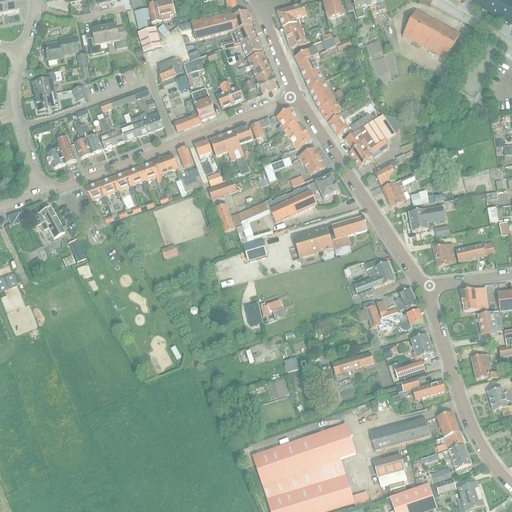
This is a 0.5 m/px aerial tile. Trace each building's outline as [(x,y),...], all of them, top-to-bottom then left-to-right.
[(3,0),(6,14),(19,11),(16,0),(3,0)] [(161,17),(161,18),(161,20),(170,18),(170,15),(175,14),(172,0),(169,0),(157,3),(160,17),(161,17)] [(230,8),(237,7),(235,0),(203,0),(204,3),(213,0),(225,0),(227,8),(230,8)] [(338,0),(325,0),(322,1),(328,20),(345,15),(343,8),(341,8),(338,0)] [(369,6),(367,0),(352,0),(357,19),(365,17),(362,8),(369,6)] [(367,0),(369,6),(376,4),(378,11),(384,10),(380,0),(367,0)] [(511,0),(477,0),(475,6),(511,27),(511,0)] [(161,22),(161,18),(159,18),(156,3),(149,5),(152,25),(161,22)] [(185,15),(182,3),(175,4),(178,17),(185,15)] [(302,6),(277,13),(284,32),(300,26),(298,20),(306,18),(302,6)] [(134,12),(138,30),(148,28),(146,20),(151,19),(149,9),(134,12)] [(130,27),(136,26),(132,12),(127,13),(130,27)] [(446,60),(459,37),(415,12),(402,36),(446,60)] [(242,45),(256,39),(252,27),(248,13),(232,16),(231,13),(206,19),(205,18),(180,25),(182,31),(193,28),(196,41),(224,34),(224,35),(230,35),(232,42),(234,48),(242,45)] [(104,28),(107,44),(115,43),(116,50),(127,48),(123,28),(117,29),(116,25),(104,28)] [(300,26),(284,32),(291,50),(307,44),(311,42),(309,37),(305,39),(300,26)] [(107,44),(104,28),(92,30),(93,34),(86,35),(90,55),(101,53),(99,46),(107,44)] [(161,48),(156,28),(138,33),(144,53),(161,48)] [(46,46),(47,53),(45,53),(47,59),(48,59),(49,61),(64,58),(63,55),(78,52),(75,37),(59,40),(60,43),(46,46)] [(333,40),(332,38),(323,41),(322,42),(326,50),(336,46),(333,40)] [(256,39),(242,45),(247,57),(261,51),(256,39)] [(349,40),(340,44),(336,46),(339,51),(351,46),(349,40)] [(232,42),(222,44),(224,51),(228,49),(234,48),(232,42)] [(297,66),(313,58),(318,56),(315,48),(294,58),(297,66)] [(227,60),(232,58),(228,49),(224,51),(227,60)] [(248,59),(253,72),(267,66),(262,53),(248,59)] [(191,63),(183,65),(187,76),(203,70),(198,54),(189,57),(191,63)] [(85,55),(77,56),(79,68),(82,68),(87,67),(85,55)] [(236,63),(243,60),(241,56),(235,58),(235,57),(232,58),(227,60),(230,66),(236,63)] [(178,65),(179,64),(178,61),(176,62),(175,58),(157,65),(160,72),(158,73),(162,82),(181,73),(178,65)] [(313,58),(297,66),(309,90),(324,82),(313,58)] [(253,72),(257,83),(272,77),(267,66),(253,72)] [(90,79),(87,67),(82,68),(85,81),(90,79)] [(35,98),(55,94),(53,83),(62,81),(60,73),(46,75),(47,81),(33,84),(35,98)] [(185,77),(176,81),(181,93),(190,90),(185,77)] [(272,77),(257,83),(263,95),(277,89),(272,77)] [(223,84),(233,105),(244,101),(238,88),(231,91),(228,82),(223,84)] [(319,111),(334,103),(335,103),(324,82),(309,90),(308,90),(319,111)] [(233,105),(223,84),(219,86),(223,94),(216,97),(222,110),(233,105)] [(77,101),(86,98),(82,87),(73,90),(77,101)] [(147,89),(133,94),(136,102),(150,97),(147,89)] [(191,95),(198,115),(201,122),(215,117),(206,90),(191,95)] [(341,91),(335,94),(338,100),(344,97),(341,91)] [(55,94),(35,98),(38,112),(58,108),(55,94)] [(125,106),(136,102),(133,94),(122,98),(125,106)] [(119,99),(110,102),(112,110),(122,106),(119,99)] [(149,110),(156,107),(153,101),(146,103),(149,110)] [(103,113),(112,110),(110,102),(100,106),(103,113)] [(334,103),(319,111),(327,122),(341,113),(334,103)] [(283,132),(298,122),(290,109),(276,119),(284,130),(283,131),(283,132)] [(87,111),(76,115),(78,119),(88,115),(87,111)] [(343,120),(350,116),(346,111),(328,124),(337,137),(349,129),(343,120)] [(142,119),(148,134),(163,128),(158,112),(147,116),(146,113),(141,115),(142,119)] [(377,145),(393,135),(382,116),(373,121),(369,114),(351,127),(355,133),(344,141),(349,148),(350,148),(352,152),(349,154),(353,161),(354,161),(359,169),(374,158),(371,155),(380,149),(377,145)] [(132,123),(137,138),(148,134),(142,119),(141,115),(140,115),(140,117),(131,120),(132,123)] [(202,124),(201,122),(198,115),(175,124),(178,133),(202,124)] [(261,128),(271,124),(268,118),(251,125),(257,139),(264,136),(261,128)] [(115,147),(106,122),(104,119),(99,121),(102,128),(104,127),(106,132),(99,135),(104,150),(115,147)] [(106,122),(115,147),(126,143),(120,127),(113,129),(112,128),(113,127),(110,121),(106,122)] [(298,122),(283,132),(296,151),(312,141),(298,122)] [(137,138),(132,123),(122,126),(128,142),(137,138)] [(85,137),(86,140),(92,155),(103,151),(97,136),(91,138),(86,125),(82,127),(85,137)] [(49,127),(34,131),(35,137),(51,133),(49,127)] [(85,137),(82,127),(77,129),(80,139),(85,137)] [(234,132),(239,146),(254,141),(248,127),(234,132)] [(239,146),(234,132),(222,137),(228,154),(231,162),(236,160),(243,157),(242,154),(239,146)] [(503,136),(495,137),(496,148),(504,147),(503,136)] [(228,154),(222,137),(210,141),(216,159),(228,154)] [(71,147),(70,146),(68,138),(57,142),(59,149),(60,149),(65,165),(76,161),(71,147)] [(92,155),(86,140),(75,144),(75,145),(81,159),(92,155)] [(203,157),(212,154),(208,142),(195,147),(201,163),(205,162),(203,157)] [(504,157),(511,155),(511,146),(503,148),(504,157)] [(193,164),(187,147),(177,151),(184,168),(193,164)] [(267,160),(262,147),(260,148),(257,149),(262,162),(267,160)] [(60,149),(59,149),(48,154),(54,169),(65,165),(60,149)] [(299,160),(301,166),(304,164),(310,176),(324,169),(314,149),(298,158),(299,160)] [(398,164),(406,160),(404,155),(395,159),(398,164)] [(154,163),(160,177),(178,170),(173,156),(154,163)] [(243,157),(236,160),(241,176),(249,173),(245,161),(243,157)] [(291,163),(289,159),(264,168),(269,184),(277,182),(274,173),(292,166),(291,163)] [(391,167),(396,165),(394,161),(388,164),(389,166),(374,174),(375,175),(374,177),(376,180),(377,181),(380,186),(396,178),(391,167)] [(140,169),(147,188),(145,181),(156,178),(158,184),(162,183),(160,177),(154,163),(140,169)] [(213,175),(209,163),(202,166),(207,177),(213,175)] [(126,174),(133,193),(134,193),(132,187),(142,183),(144,189),(147,188),(140,169),(126,174)] [(203,187),(197,169),(184,174),(186,178),(182,180),(186,193),(203,187)] [(133,193),(126,174),(112,179),(119,198),(121,198),(118,192),(129,188),(131,194),(133,193)] [(211,187),(223,182),(220,174),(208,178),(211,187)] [(260,189),(270,185),(266,174),(256,178),(260,189)] [(323,200),(339,193),(335,183),(334,184),(331,176),(312,185),(313,188),(317,186),(323,200)] [(300,177),(290,182),(293,189),(303,184),(300,177)] [(119,198),(112,179),(98,184),(105,204),(107,203),(105,197),(115,193),(117,199),(119,198)] [(212,201),(237,193),(237,192),(233,182),(227,184),(228,185),(209,191),(212,201)] [(105,204),(98,184),(84,190),(92,202),(102,198),(104,204),(105,204)] [(390,209),(406,202),(401,190),(398,191),(397,189),(395,190),(393,184),(382,190),(390,209)] [(275,225),(316,206),(308,187),(300,191),(300,189),(293,192),(294,194),(287,197),(286,196),(274,201),(275,202),(271,204),(270,201),(238,216),(241,224),(269,212),(275,225)] [(419,196),(408,199),(410,205),(421,203),(419,196)] [(224,234),(235,230),(226,206),(216,210),(224,234)] [(44,230),(48,228),(54,239),(63,233),(48,208),(31,218),(37,227),(40,225),(44,230)] [(426,219),(440,216),(438,208),(407,214),(411,233),(428,229),(426,219)] [(498,223),(496,208),(488,210),(490,224),(498,223)] [(23,223),(19,213),(7,217),(12,231),(21,228),(20,224),(23,223)] [(347,222),(351,235),(369,230),(364,216),(347,222)] [(351,235),(347,222),(332,226),(333,228),(330,230),(333,241),(351,235)] [(500,226),(502,239),(510,237),(507,224),(500,226)] [(448,227),(434,229),(436,238),(450,236),(448,227)] [(300,259),(333,249),(327,228),(293,238),(300,259)] [(261,240),(250,243),(256,264),(267,261),(261,240)] [(458,263),(494,255),(491,243),(455,251),(458,263)] [(432,248),(437,268),(448,266),(448,265),(455,264),(450,244),(444,246),(432,248)] [(162,252),(164,260),(178,255),(175,247),(162,252)] [(374,268),(377,278),(371,280),(374,289),(395,282),(388,263),(379,266),(377,260),(364,265),(366,271),(374,268)] [(368,281),(354,286),(358,295),(372,290),(368,281)] [(398,294),(399,296),(400,299),(395,301),(398,309),(404,306),(406,311),(417,306),(410,289),(398,294)] [(475,295),(480,294),(480,290),(474,291),(474,290),(461,291),(463,304),(464,312),(471,311),(470,308),(476,307),(475,295)] [(511,310),(511,291),(497,294),(500,312),(511,310)] [(285,318),(282,309),(279,298),(261,304),(260,302),(247,306),(250,316),(263,312),(265,317),(273,314),(275,321),(285,318)] [(376,304),(380,315),(387,312),(383,302),(376,304)] [(478,314),(485,312),(484,304),(476,305),(478,314)] [(400,323),(399,325),(399,326),(399,327),(400,328),(401,329),(401,330),(402,330),(403,331),(404,331),(405,331),(406,331),(407,330),(408,330),(409,329),(410,328),(410,327),(410,326),(422,322),(419,311),(402,316),(401,312),(379,319),(375,306),(365,309),(371,328),(378,326),(379,329),(382,331),(386,330),(387,330),(388,330),(389,329),(390,328),(391,328),(391,327),(391,326),(392,325),(391,324),(392,322),(396,324),(400,323)] [(485,312),(478,314),(481,336),(502,333),(499,320),(498,312),(494,313),(486,314),(485,312)] [(419,358),(433,353),(427,335),(410,340),(415,357),(413,357),(415,363),(420,361),(419,358)] [(389,348),(382,350),(386,360),(392,358),(389,348)] [(500,358),(511,356),(511,351),(511,348),(499,349),(500,358)] [(359,368),(373,363),(370,353),(332,365),(336,376),(359,369),(359,368)] [(476,381),(493,377),(488,355),(471,359),(476,381)] [(295,360),(285,362),(288,373),(298,371),(295,360)] [(426,373),(422,361),(415,363),(394,370),(398,382),(426,373)] [(398,394),(412,390),(415,400),(421,399),(445,392),(442,381),(419,388),(417,379),(396,385),(398,394)] [(493,412),(508,408),(503,389),(488,393),(493,412)] [(399,396),(392,398),(394,405),(401,403),(399,396)] [(443,438),(459,433),(452,413),(436,418),(443,438)] [(370,434),(375,452),(429,437),(425,420),(370,434)] [(325,511),(354,503),(340,459),(355,454),(345,425),(252,457),(267,499),(270,511),(325,511)] [(447,449),(463,444),(459,433),(443,438),(440,439),(442,446),(436,448),(438,453),(447,449)] [(455,471),(470,465),(463,446),(448,451),(455,471)] [(378,479),(404,472),(400,456),(374,463),(378,479)] [(452,479),(449,469),(431,475),(434,485),(452,479)] [(439,496),(456,490),(453,481),(436,486),(439,496)] [(462,511),(468,511),(484,507),(476,483),(458,489),(465,511),(462,511)] [(373,511),(431,511),(436,510),(428,486),(372,506),(373,511)]
